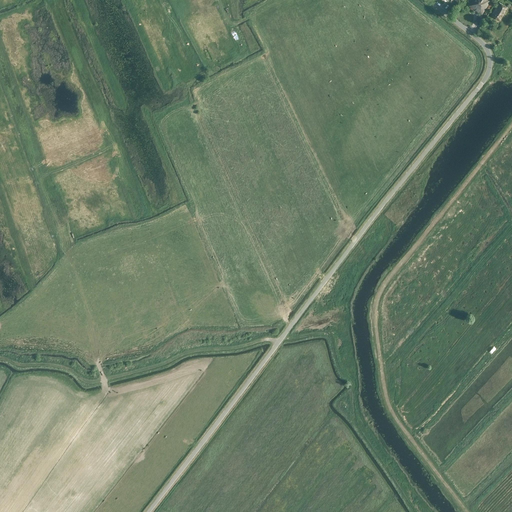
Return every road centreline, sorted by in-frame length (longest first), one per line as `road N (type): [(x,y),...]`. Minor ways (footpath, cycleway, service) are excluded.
road 1 (tertiary): [(147,511),(486,76),(484,45),(428,0)]
road 2 (track): [(466,511),(392,415),(374,308),(386,280),(511,124)]
